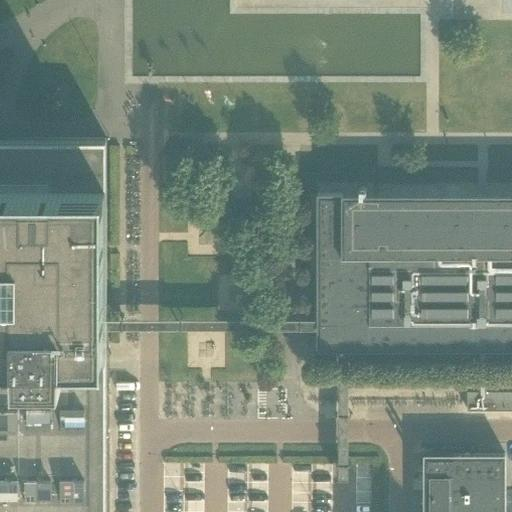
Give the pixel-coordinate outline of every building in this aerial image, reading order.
[(0,511),(106,511),(106,374),(64,374),(64,358),(106,358),(106,341),(106,332),(106,329),(107,322),(106,319),(107,145),(107,139),(105,139),(105,144),(105,150),(93,150),(0,149),(0,511)] [(347,193),(317,194),(317,289),(317,322),(317,332),(317,351),(341,351),(352,351),(511,350),(511,193),(482,193),(347,193)] [(317,322),(107,322),(106,329),(106,332),(317,332),(317,322)] [(352,479),(352,351),(341,351),(341,479),(352,479)] [(511,408),(511,389),(469,388),(469,407),(511,408)] [(424,506),(423,511),(504,511),(504,454),(424,454),(424,495),(424,506)]
